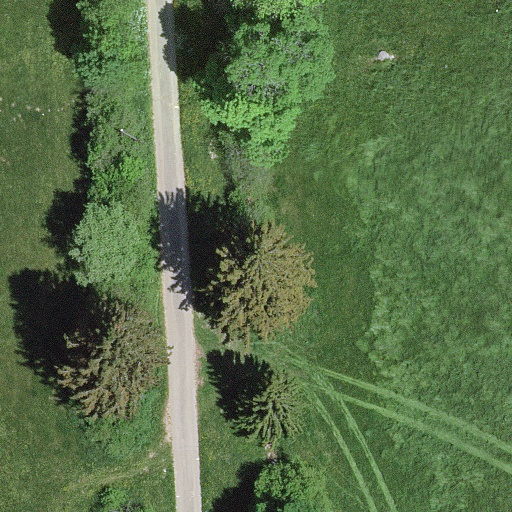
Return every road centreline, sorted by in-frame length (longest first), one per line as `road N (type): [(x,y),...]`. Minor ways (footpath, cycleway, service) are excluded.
road 1 (unclassified): [(191,511),(162,0)]
road 2 (track): [(185,421),(134,470),(0,507)]
